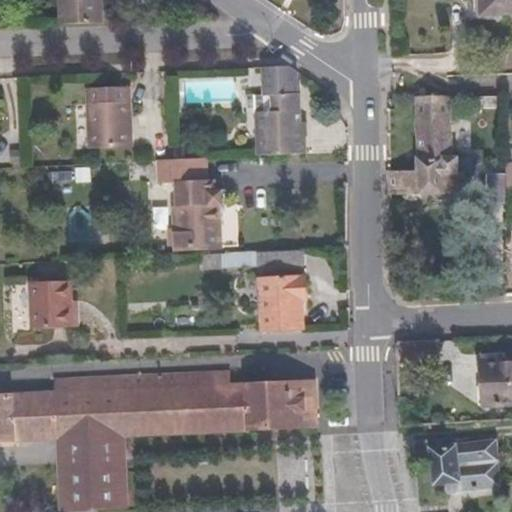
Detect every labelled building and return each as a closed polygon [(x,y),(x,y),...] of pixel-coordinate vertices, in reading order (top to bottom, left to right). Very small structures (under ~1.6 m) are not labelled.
[(60,0),(62,24),(104,22),(103,0),(60,0)] [(511,12),(511,0),(482,0),(483,13),(511,12)] [(259,156),(307,153),(307,138),(302,138),(302,122),(301,95),(299,95),(299,71),(292,66),(259,68),(259,96),(257,95),(257,112),(259,156)] [(89,104),(91,149),(134,148),(132,102),(131,102),(130,86),(89,88),(90,104),(89,104)] [(418,171),(388,171),(389,196),(467,194),(467,172),(461,172),(461,156),(455,156),(452,97),(417,97),(419,150),(418,171)] [(502,195),(503,151),(475,151),(475,169),(485,168),(485,195),(502,195)] [(207,158),(174,159),(160,160),(161,183),(179,182),(180,207),(176,208),(177,231),(172,231),(173,249),(223,247),(221,206),(226,205),(225,190),(216,191),(216,181),(208,181),(207,158)] [(262,280),(265,334),(306,332),(304,300),(308,300),(307,278),(305,278),(304,250),(261,252),(261,267),(262,280)] [(261,252),(202,255),(202,270),(261,267),(261,252)] [(74,327),(74,302),(73,282),(32,283),(33,329),(74,327)] [(440,361),(439,339),(399,341),(397,345),(397,363),(440,361)] [(507,372),(485,373),(487,406),(511,405),(511,359),(506,360),(507,372)] [(484,361),(485,373),(507,372),(506,360),(484,361)] [(230,373),(123,378),(125,435),(308,427),(307,397),(295,397),(295,383),(230,386),(230,373)] [(58,381),(57,394),(59,438),(61,465),(127,462),(125,435),(123,378),(58,381)] [(316,382),(295,383),(295,397),(307,397),(308,427),(318,427),(316,382)] [(0,440),(59,438),(57,394),(0,396),(0,440)] [(448,484),(449,484),(448,485),(448,487),(448,489),(449,491),(450,493),(451,493),(453,494),(454,494),(455,495),(458,494),(459,493),(460,492),(461,491),(503,487),(498,440),(433,448),(437,485),(448,484)] [(127,462),(61,465),(62,511),(63,511),(129,509),(127,462)]
